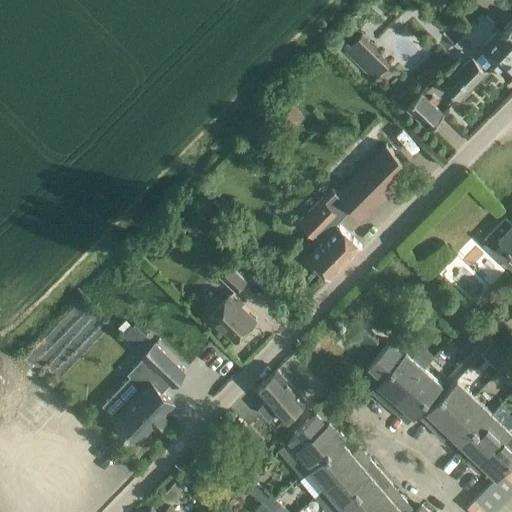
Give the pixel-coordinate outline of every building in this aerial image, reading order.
[(511,23),(503,33),(500,30),(482,48),(484,50),(476,58),(474,56),(446,85),(460,99),(488,70),(486,68),(494,60),(511,77),(511,23)] [(348,42),(343,46),(347,49),(345,52),(374,80),(381,73),(385,69),(392,62),(363,33),(351,45),(348,42)] [(421,92),(407,107),(430,129),(444,115),(421,92)] [(294,105),(282,118),(294,129),(306,116),(294,105)] [(363,219),(412,170),(386,144),(338,193),(334,189),(324,199),(323,198),(300,221),(313,234),(315,232),(324,241),(309,257),(331,278),(362,246),(338,222),(352,208),(363,219)] [(191,217),(183,224),(191,232),(198,224),(191,217)] [(483,240),(499,256),(511,267),(511,223),(505,217),(483,240)] [(246,281),(232,267),(229,264),(219,274),(236,291),(246,281)] [(435,267),(429,274),(437,282),(443,276),(435,267)] [(426,282),(414,294),(427,307),(441,293),(430,281),(433,279),(427,272),(422,277),(426,282)] [(257,318),(232,294),(230,293),(209,315),(235,340),(257,318)] [(136,323),(124,335),(136,346),(147,335),(136,323)] [(367,323),(354,338),(369,351),(382,337),(367,323)] [(466,325),(453,340),(467,353),(481,338),(466,325)] [(424,366),(421,363),(406,350),(404,352),(391,340),(365,369),(366,370),(370,365),(383,377),(377,383),(389,393),(383,400),(390,406),(424,366)] [(144,389),(115,418),(138,440),(175,403),(163,392),(172,383),(173,384),(185,371),(155,343),(143,355),(144,356),(128,373),(144,389)] [(356,346),(348,356),(358,364),(366,354),(356,346)] [(496,349),(488,359),(500,368),(508,359),(496,349)] [(511,376),(511,364),(509,361),(501,369),(511,378),(511,376)] [(443,383),(424,366),(390,406),(397,412),(403,405),(414,415),(428,400),(443,383)] [(306,396),(278,368),(257,389),(266,398),(259,406),(277,424),(284,417),(285,417),(306,396)] [(433,427),(438,433),(475,395),(457,379),(427,410),(439,421),(433,427)] [(451,433),(462,443),(492,412),(475,395),(438,433),(445,439),(451,433)] [(263,410),(258,415),(266,423),(271,418),(263,410)] [(343,421),(338,414),(337,413),(327,422),(317,410),(288,440),(297,450),(310,466),(308,468),(310,470),(343,441),(346,439),(336,427),(343,421)] [(492,412),(462,443),(473,454),(467,460),(473,466),(509,429),(492,412)] [(486,466),(496,476),(497,477),(502,473),(511,464),(511,462),(511,431),(509,429),(473,466),(480,473),(486,466)] [(353,452),(343,441),(310,470),(325,488),(365,453),(360,446),(353,452)] [(341,506),(374,477),(381,471),(365,453),(325,488),(341,506)] [(246,455),(235,467),(247,478),(259,466),(246,455)] [(511,464),(502,473),(511,481),(511,464)] [(381,471),(374,477),(341,506),(346,511),(370,511),(397,489),(381,471)] [(509,496),(511,492),(511,481),(502,473),(497,477),(496,476),(493,480),(509,496)] [(245,487),(262,501),(266,504),(275,497),(254,478),(245,487)] [(177,480),(165,494),(173,501),(185,487),(177,480)] [(501,504),(509,496),(493,480),(485,489),(501,504)] [(402,496),(397,489),(370,511),(404,511),(396,502),(402,496)] [(485,489),(476,497),(491,511),(493,511),(501,504),(485,489)] [(291,511),(275,497),(266,504),(274,511),(291,511)] [(473,511),(491,511),(476,497),(467,507),(473,511)] [(274,511),(266,504),(262,501),(254,511),(255,511),(274,511)]
